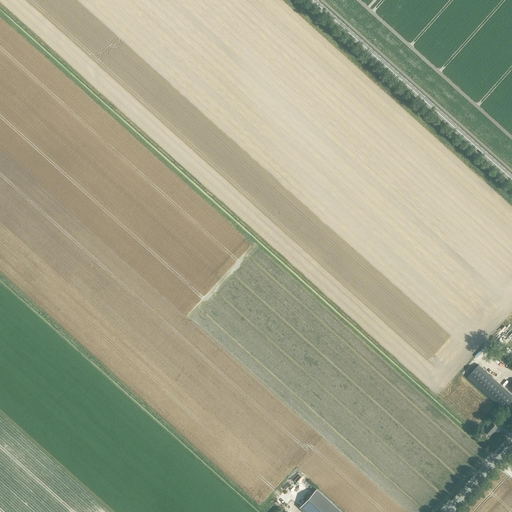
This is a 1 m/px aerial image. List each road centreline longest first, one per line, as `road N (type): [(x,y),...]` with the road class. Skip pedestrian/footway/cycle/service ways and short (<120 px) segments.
road 1 (secondary): [(511,178),(313,0)]
road 2 (unclassified): [(412,0),(384,29),(511,149)]
